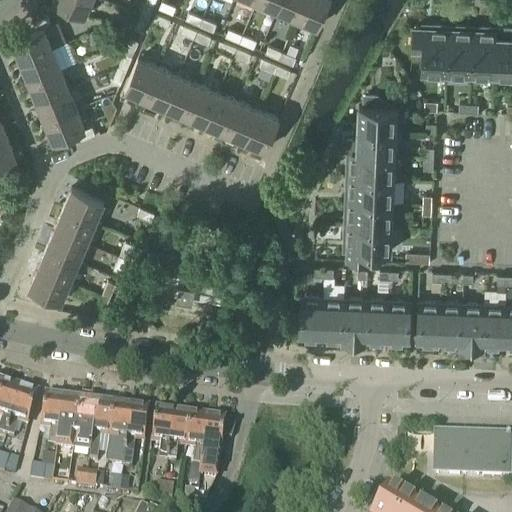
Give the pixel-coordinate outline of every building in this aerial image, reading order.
[(85,16),(92,0),(53,0),(53,3),(85,16)] [(276,11),(280,0),(256,0),(256,2),(276,11)] [(280,0),(276,11),(296,19),(303,0),(280,0)] [(303,0),(296,19),(317,28),(328,0),(303,0)] [(140,16),(147,18),(153,5),(146,2),(140,16)] [(172,14),(174,8),(161,2),(158,9),(172,14)] [(199,26),(202,19),(188,13),(185,20),(199,26)] [(167,27),(170,20),(157,14),(153,22),(167,27)] [(142,32),(147,18),(140,16),(134,29),(142,32)] [(20,61),(52,48),(44,28),(51,25),(48,17),(34,23),(37,31),(12,41),(20,61)] [(202,19),(199,26),(212,31),(215,24),(202,19)] [(193,39),(196,32),(182,26),(179,33),(193,39)] [(446,73),(448,27),(433,26),(433,30),(413,29),(412,52),(422,52),(421,72),(446,73)] [(470,74),(472,28),(457,27),(457,31),(449,30),(449,27),(448,27),(446,73),(470,74)] [(494,75),(496,29),(481,28),(481,32),(473,31),(473,28),(472,28),(470,74),(494,75)] [(511,83),(511,38),(510,39),(510,29),(496,29),(494,75),(511,76),(510,84),(511,83)] [(239,43),(241,36),(228,31),(225,37),(239,43)] [(196,32),(193,39),(207,45),(210,37),(196,32)] [(241,36),(239,43),(253,48),(255,42),(241,36)] [(127,46),(135,49),(137,42),(125,37),(122,44),(127,46)] [(233,56),(236,48),(223,43),(219,50),(233,56)] [(279,59),(282,53),(268,47),(265,54),(279,59)] [(28,82),(60,69),(52,48),(20,61),(28,82)] [(236,48),(233,56),(247,61),(250,54),(236,48)] [(282,53),(279,59),(292,65),(295,58),(282,53)] [(118,68),(126,71),(131,57),(123,54),(118,68)] [(144,99),(158,67),(138,59),(124,91),(144,99)] [(273,72),(276,65),(262,59),(259,67),(261,68),(273,72)] [(276,65),(273,72),(287,78),(290,71),(276,65)] [(158,67),(144,99),(164,108),(178,75),(158,67)] [(120,85),(126,71),(118,68),(113,82),(120,85)] [(269,81),(273,72),(261,68),(258,77),(269,81)] [(36,102),(68,89),(60,69),(28,82),(36,102)] [(184,116),(198,84),(178,75),(164,108),(184,116)] [(198,84),(184,116),(204,125),(218,92),(198,84)] [(45,122),(76,109),(68,89),(36,102),(45,122)] [(224,133),(238,101),(218,92),(204,125),(224,133)] [(358,131),(395,133),(396,108),(394,108),(377,97),(364,96),(364,106),(359,106),(358,131)] [(238,101),(224,133),(244,142),(257,109),(238,101)] [(424,111),(436,111),(437,102),(425,101),(424,111)] [(469,113),(469,104),(459,104),(459,112),(469,113)] [(469,104),(469,113),(478,113),(478,104),(469,104)] [(76,109),(45,122),(53,143),(79,132),(82,140),(95,134),(92,127),(85,130),(76,109)] [(257,109),(244,142),(265,151),(279,118),(257,109)] [(426,123),(426,133),(434,134),(434,124),(426,123)] [(394,157),(395,133),(358,131),(358,140),(348,140),(348,155),(394,157)] [(8,137),(0,140),(0,164),(16,158),(8,137)] [(424,158),(433,158),(434,148),(425,148),(425,157),(424,157),(424,158)] [(393,180),(394,157),(348,155),(347,169),(351,169),(350,178),(347,178),(347,179),(393,180)] [(433,170),(433,158),(424,158),(423,169),(433,170)] [(392,204),(393,180),(347,179),(346,193),(350,193),(349,202),(346,202),(346,203),(392,204)] [(63,208),(95,222),(104,202),(71,188),(63,208)] [(423,206),(431,206),(432,196),(423,195),(423,206)] [(391,228),(392,204),(346,203),(345,217),(349,217),(348,226),(345,226),(345,227),(391,228)] [(431,215),(431,206),(423,206),(422,214),(431,215)] [(87,242),(95,222),(63,208),(54,228),(87,242)] [(151,221),(153,216),(154,214),(140,208),(137,216),(151,221)] [(390,253),(391,228),(345,227),(344,241),(348,241),(347,262),(370,263),(370,253),(390,253)] [(46,248),(79,262),(87,242),(54,228),(46,248)] [(120,256),(127,259),(133,245),(126,241),(120,256)] [(70,282),(79,262),(46,248),(38,268),(70,282)] [(223,291),(226,275),(222,275),(224,260),(166,251),(163,272),(202,278),(200,288),(223,291)] [(421,253),(420,263),(429,264),(429,254),(421,253)] [(121,272),(127,259),(120,256),(114,269),(121,272)] [(61,303),(70,282),(38,268),(29,289),(61,303)] [(315,277),(324,277),(324,269),(315,269),(315,277)] [(324,269),(324,277),(333,278),(334,270),(324,269)] [(368,271),(358,271),(358,279),(367,279),(368,271)] [(389,279),(389,271),(380,271),(379,279),(389,279)] [(389,271),(389,279),(398,280),(398,271),(389,271)] [(441,282),(442,273),(432,273),(432,281),(441,282)] [(442,273),(441,282),(451,282),(451,273),(442,273)] [(473,274),(463,274),(463,283),(472,283),(473,274)] [(506,284),(506,276),(497,275),(497,284),(506,284)] [(102,295),(110,298),(116,284),(108,280),(102,295)] [(192,306),(194,291),(178,288),(176,303),(192,306)] [(103,313),(110,298),(102,295),(96,310),(103,313)] [(321,340),(323,299),(301,298),(299,339),(321,340)] [(343,343),(345,300),(323,299),(321,340),(342,341),(342,343),(343,343)] [(345,300),(343,343),(365,344),(366,301),(345,300)] [(386,342),(388,302),(366,301),(365,344),(366,344),(366,342),(386,342)] [(388,302),(386,342),(409,343),(411,303),(388,302)] [(439,344),(441,304),(419,303),(417,344),(439,344)] [(460,348),(462,305),(441,304),(439,344),(460,345),(460,348)] [(482,349),(484,305),(462,305),(460,348),(482,349)] [(484,305),(482,349),(483,349),(484,346),(504,347),(505,306),(484,305)] [(0,434),(7,437),(21,390),(6,385),(0,401),(0,416),(4,418),(0,429),(0,434)] [(21,390),(7,437),(15,440),(20,423),(28,426),(38,396),(21,390)] [(63,409),(64,399),(46,397),(42,429),(51,431),(49,447),(56,448),(57,448),(60,419),(59,418),(60,409),(63,409)] [(76,434),(81,402),(64,399),(63,409),(60,409),(59,418),(60,419),(57,448),(56,448),(53,469),(52,483),(70,485),(72,471),(61,470),(65,449),(66,449),(68,432),(76,434)] [(98,414),(99,404),(81,402),(76,434),(85,435),(83,452),(90,453),(91,453),(95,423),(94,423),(95,414),(98,414)] [(111,438),(115,406),(99,404),(98,414),(95,414),(94,423),(95,423),(91,453),(90,453),(89,461),(98,462),(102,437),(111,438)] [(128,418),(130,408),(115,406),(111,438),(119,439),(117,456),(125,457),(125,458),(129,428),(130,428),(132,418),(128,418)] [(145,443),(149,411),(130,408),(128,418),(132,418),(130,428),(129,428),(125,458),(125,457),(123,468),(132,469),(136,441),(145,443)] [(175,424),(176,414),(156,412),(152,444),(161,444),(159,462),(168,463),(172,433),(170,433),(172,424),(175,424)] [(185,448),(189,416),(176,414),(175,424),(172,424),(170,433),(172,433),(168,463),(176,464),(178,447),(185,448)] [(206,428),(207,419),(189,416),(185,448),(195,449),(193,466),(201,467),(202,467),(206,437),(208,437),(209,428),(206,428)] [(219,470),(222,453),(226,421),(207,419),(206,428),(209,428),(208,437),(206,437),(202,467),(201,467),(199,479),(208,480),(210,469),(219,470)] [(397,431),(396,451),(405,451),(406,431),(397,431)] [(507,477),(510,477),(511,436),(507,436),(507,439),(437,437),(436,476),(496,477),(507,477)] [(1,456),(0,457),(0,471),(4,473),(5,471),(15,474),(19,462),(1,456)] [(52,483),(53,469),(45,468),(33,465),(30,478),(44,481),(43,481),(52,483)] [(193,466),(191,466),(189,484),(198,485),(199,479),(201,467),(193,466)] [(72,471),(70,485),(86,488),(89,472),(77,470),(77,472),(72,471)] [(89,472),(86,488),(95,489),(97,473),(89,472)] [(121,492),(123,478),(113,477),(112,491),(121,492)] [(123,478),(121,492),(128,493),(130,479),(123,478)] [(163,498),(165,484),(156,483),(154,497),(163,498)] [(165,484),(163,498),(172,499),(174,485),(165,484)] [(376,511),(400,511),(408,499),(390,488),(376,511)] [(185,490),(184,500),(193,501),(195,491),(185,490)] [(424,511),(426,509),(408,499),(400,511),(424,511)] [(29,511),(30,511),(13,502),(8,511),(29,511)]
